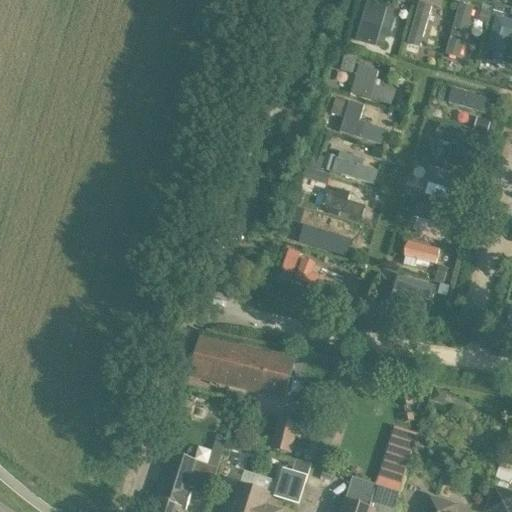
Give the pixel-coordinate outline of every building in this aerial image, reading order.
[(364,0),(359,42),(388,47),(395,1),(385,0),(364,0)] [(417,0),(412,44),(424,46),(429,7),(438,8),(439,0),(417,0)] [(444,61),(461,65),(478,6),(460,1),(444,61)] [(511,29),(511,28),(511,17),(496,13),(482,69),(500,73),(511,29)] [(342,70),(354,72),(357,56),(345,54),(342,70)] [(394,102),(396,88),(380,86),(382,69),(357,65),(353,97),(394,102)] [(463,114),(475,113),(474,96),(462,97),(463,114)] [(388,127),(362,121),(366,104),(349,100),(341,133),(384,143),(388,127)] [(364,165),(366,155),(336,149),(331,173),(378,182),(381,168),(364,165)] [(430,165),(422,184),(444,193),(452,175),(430,165)] [(329,189),(325,204),(347,211),(352,195),(329,189)] [(420,202),(413,226),(443,234),(450,210),(420,202)] [(311,247),(351,258),(356,242),(315,231),(311,247)] [(409,239),(403,254),(435,265),(440,250),(409,239)] [(294,360),(199,337),(189,377),(284,400),(294,360)] [(274,417),(272,449),(296,451),(299,419),(274,417)] [(389,455),(379,487),(399,493),(417,436),(397,429),(389,455)] [(180,511),(181,510),(185,511),(192,492),(207,497),(216,469),(196,462),(172,454),(162,484),(163,484),(157,501),(153,511),(180,511)] [(295,460),(292,471),(307,476),(311,465),(295,460)] [(511,511),(511,490),(496,485),(487,511),(511,511)] [(266,495),(239,487),(231,511),(275,511),(262,508),(266,495)] [(371,511),(393,511),(399,493),(379,487),(372,509),(371,511)] [(456,511),(459,504),(431,495),(425,511),(456,511)] [(344,500),(340,511),(341,511),(371,511),(372,509),(344,500)]
